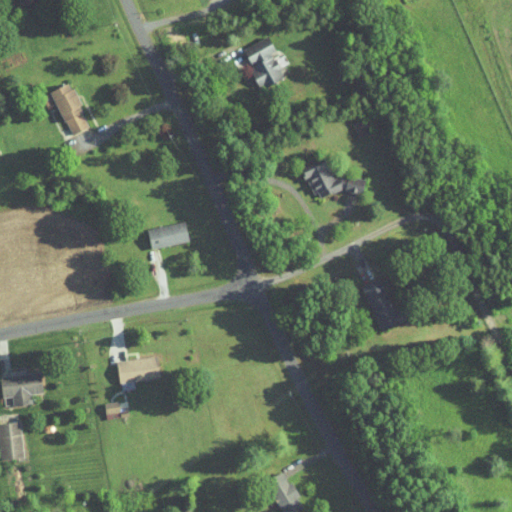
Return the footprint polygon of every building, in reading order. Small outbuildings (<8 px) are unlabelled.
[(231,42),(250,83),(274,72),(263,48),(265,47),(258,30),(231,42)] [(59,129),(78,121),(59,77),(40,85),(59,129)] [(349,167),(325,178),(312,148),(290,158),(307,197),(353,177),(349,167)] [(140,243),(178,234),(174,215),(136,223),(140,243)] [(350,281),(370,325),(389,316),(369,272),(350,281)] [(124,382),(123,375),(149,371),(146,349),(106,355),(110,384),(124,382)] [(22,397),(20,388),(33,386),(29,365),(0,369),(0,390),(1,390),(2,400),(22,397)] [(107,396),(93,396),(94,413),(108,412),(107,396)] [(0,453),(13,452),(9,415),(0,416),(0,453)] [(273,465),(255,474),(274,511),(292,503),(273,465)]
